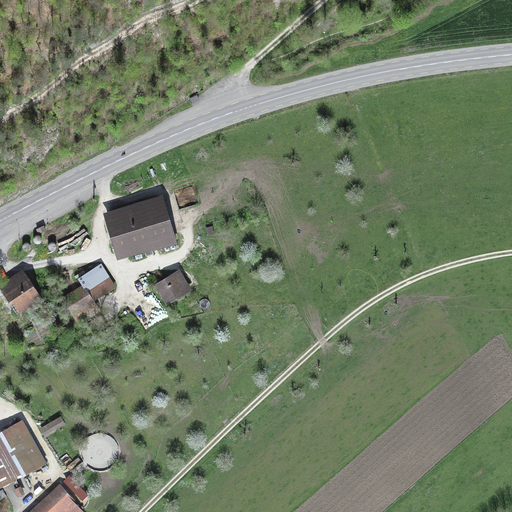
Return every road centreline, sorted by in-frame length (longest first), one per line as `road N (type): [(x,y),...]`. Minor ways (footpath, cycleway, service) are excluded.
road 1 (primary): [(511,54),(331,82),(219,116),(5,217)]
road 2 (track): [(142,511),(339,325),(445,266),(511,253)]
road 3 (track): [(0,115),(140,20),(193,0)]
road 4 (track): [(230,89),(329,0)]
